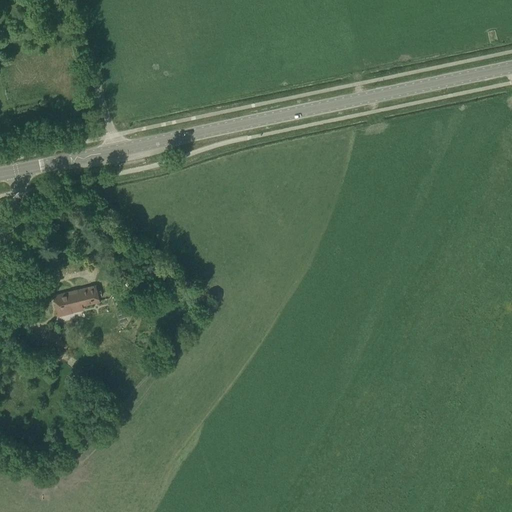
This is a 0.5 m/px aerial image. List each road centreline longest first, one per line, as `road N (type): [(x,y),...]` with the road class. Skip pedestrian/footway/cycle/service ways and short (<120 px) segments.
road 1 (tertiary): [(116,150),(511,66)]
road 2 (unclassified): [(116,150),(73,0)]
